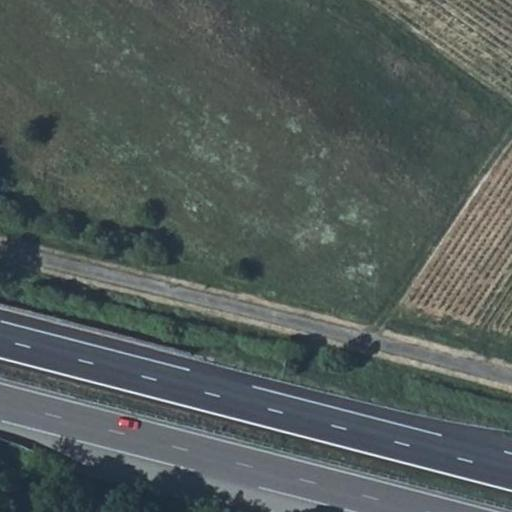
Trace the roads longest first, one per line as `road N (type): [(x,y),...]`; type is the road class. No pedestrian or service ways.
road 1 (trunk): [(511,472),(0,340)]
road 2 (unclassified): [(511,377),(0,248)]
road 3 (trunk): [(0,401),(425,511)]
road 4 (track): [(367,340),(511,137)]
